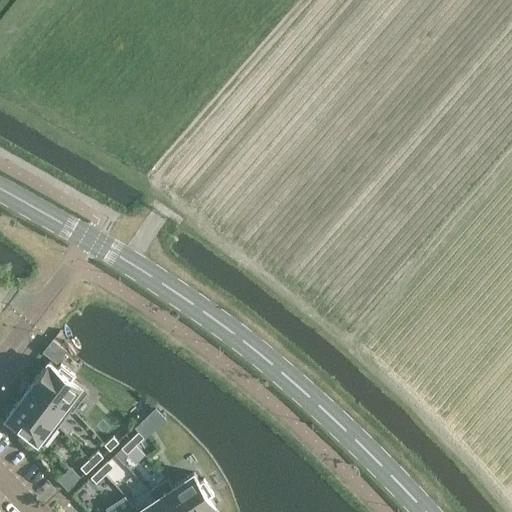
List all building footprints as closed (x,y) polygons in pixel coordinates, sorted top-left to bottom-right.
[(49,360),(35,379),(73,409),(88,390),(72,377),(75,373),(60,363),(58,366),(49,360)] [(35,379),(21,397),(57,426),(70,409),(72,411),(73,409),(35,379)] [(57,426),(21,397),(6,416),(37,440),(43,445),(57,426)] [(144,434),(164,415),(154,405),(134,423),(144,434)] [(138,430),(129,438),(135,444),(144,436),(138,430)] [(118,441),(113,435),(104,443),(110,449),(118,441)] [(135,444),(129,438),(121,446),(127,452),(135,444)] [(97,449),(89,458),(94,463),(103,455),(97,449)] [(94,463),(89,458),(80,466),(86,472),(94,463)] [(107,459),(99,467),(104,473),(113,465),(107,459)] [(104,473),(99,467),(90,475),(96,481),(104,473)] [(193,471),(174,484),(192,511),(203,511),(214,505),(215,504),(209,495),(213,493),(203,478),(199,480),(193,471)] [(192,511),(174,484),(155,497),(164,511),(192,511)] [(133,503),(132,504),(137,511),(164,511),(155,497),(137,509),(133,503)]
